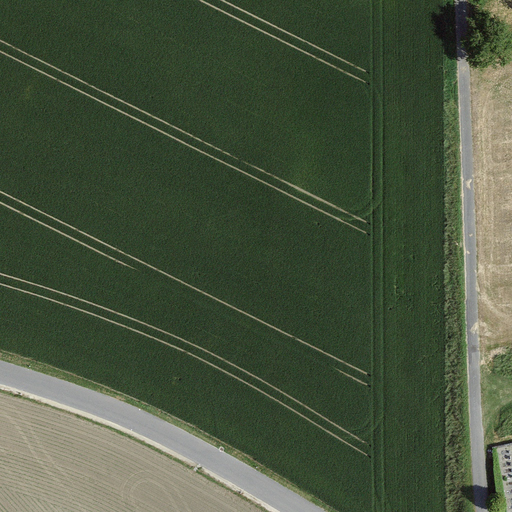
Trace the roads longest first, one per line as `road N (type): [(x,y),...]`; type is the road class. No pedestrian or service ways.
road 1 (residential): [(462,0),(479,511)]
road 2 (tertiary): [(0,371),(176,438),(302,511)]
